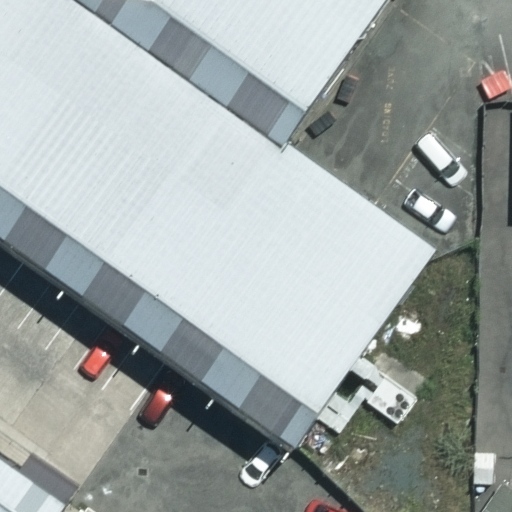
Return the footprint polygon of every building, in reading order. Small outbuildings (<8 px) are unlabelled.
[(94,0),(0,0),(0,230),(284,432),(425,236),(378,202),(291,140),(94,0)] [(94,0),(291,140),(391,0),(94,0)] [(98,511),(0,445),(0,511),(98,511)] [(453,511),(461,475),(424,468),(415,511),(453,511)] [(511,511),(511,488),(505,483),(483,511),(511,511)]
